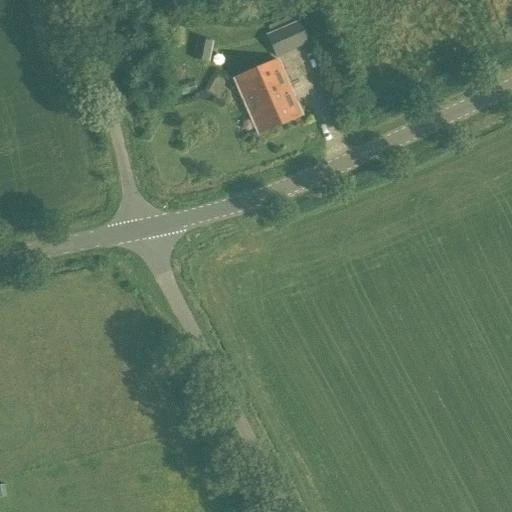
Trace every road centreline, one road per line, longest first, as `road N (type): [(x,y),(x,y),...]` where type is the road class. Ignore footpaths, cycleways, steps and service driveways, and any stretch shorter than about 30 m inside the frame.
road 1 (tertiary): [(148,231),(240,207),(511,89)]
road 2 (unclassified): [(290,511),(148,231)]
road 3 (unclassified): [(148,231),(78,0)]
road 4 (tertiary): [(0,261),(148,231)]
